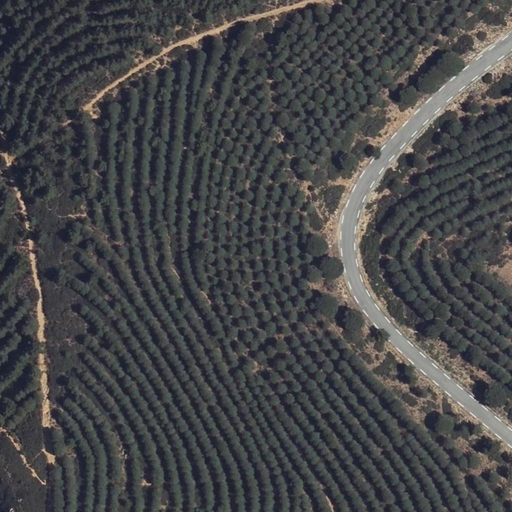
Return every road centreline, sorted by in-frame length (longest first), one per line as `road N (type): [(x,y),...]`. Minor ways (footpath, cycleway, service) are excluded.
road 1 (tertiary): [(511,39),(377,164),(354,201),(346,246),(370,310),(511,439)]
road 2 (track): [(3,162),(143,63),(244,20),(318,0)]
